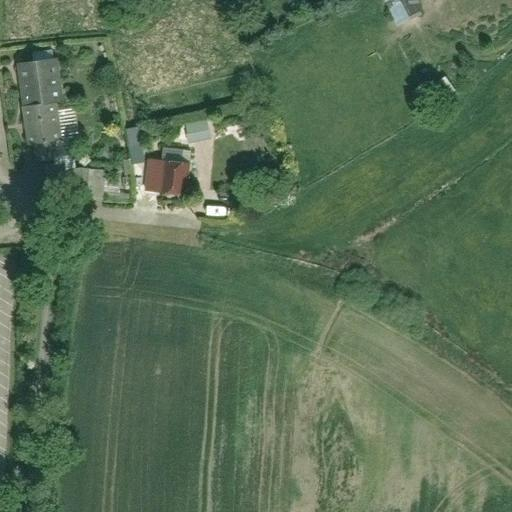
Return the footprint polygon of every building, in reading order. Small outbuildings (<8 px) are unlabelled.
[(382,0),(394,24),(422,10),(417,0),(382,0)] [(56,58),(17,65),(32,150),(60,145),(53,106),(64,104),(56,58)] [(206,125),(211,143),(245,135),(241,118),(206,125)] [(202,119),(180,124),(184,141),(206,136),(202,119)] [(122,136),(124,165),(149,164),(148,135),(122,136)] [(143,164),(143,201),(183,201),(183,164),(143,164)] [(46,167),(45,200),(109,201),(109,167),(46,167)]
